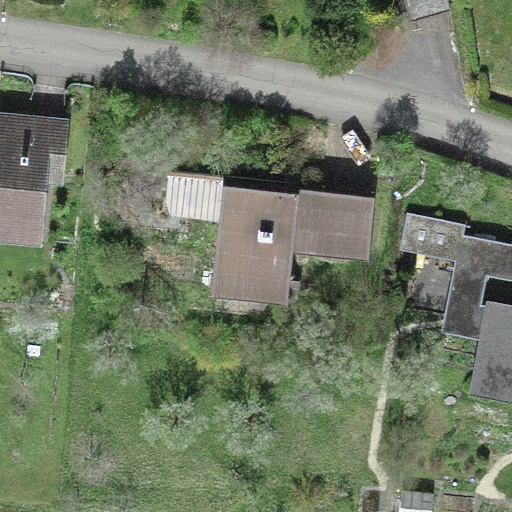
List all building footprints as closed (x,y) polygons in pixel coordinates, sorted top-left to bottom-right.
[(405,0),(410,20),(449,10),(446,0),(405,0)] [(0,233),(38,237),(44,175),(59,176),(65,118),(29,115),(28,125),(0,122),(0,233)] [(293,228),(316,230),(314,250),(367,256),(373,191),(166,169),(164,199),(168,214),(219,219),(212,287),(286,295),(293,228)] [(511,243),(461,234),(463,223),(407,213),(400,247),(456,258),(454,266),(511,277),(511,243)] [(511,304),(486,300),(469,388),(511,396),(511,304)]
